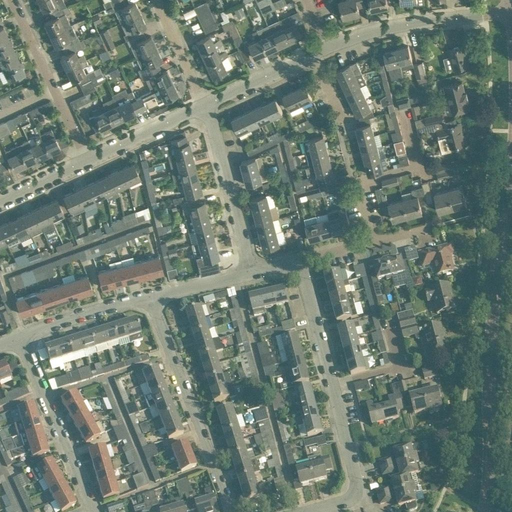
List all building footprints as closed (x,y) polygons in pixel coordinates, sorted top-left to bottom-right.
[(50,13),(62,8),(66,6),(62,0),(37,0),(42,10),(48,8),(50,13)] [(260,0),(256,2),(259,9),(272,3),(270,0),(260,0)] [(277,0),(272,3),(259,9),(262,15),(286,3),(284,0),(277,0)] [(364,5),(362,0),(343,0),(339,1),(343,17),(359,13),(357,6),(364,5)] [(362,0),(364,5),(370,3),(371,10),(388,6),(386,0),(362,0)] [(114,10),(121,23),(140,14),(135,1),(125,6),(123,1),(112,6),(106,8),(108,12),(108,13),(114,10)] [(193,7),(196,14),(209,8),(206,1),(193,7)] [(44,23),(49,35),(64,28),(70,25),(65,15),(71,12),(68,5),(66,6),(62,8),(50,13),(53,19),(44,23)] [(244,13),(241,7),(234,10),(237,16),(244,13)] [(196,14),(199,20),(212,14),(209,8),(196,14)] [(91,17),(95,24),(101,21),(98,14),(91,17)] [(126,41),(127,41),(132,38),(143,33),(140,27),(146,25),(140,14),(121,23),(126,34),(124,35),(126,41)] [(199,20),(202,26),(215,20),(212,14),(199,20)] [(286,17),(279,20),(283,28),(289,41),(301,36),(291,15),(286,17)] [(215,20),(202,26),(205,33),(218,27),(215,20)] [(229,31),(233,39),(240,36),(236,28),(232,20),(222,25),(225,31),(229,29),(229,31)] [(279,20),(268,26),(271,33),(277,47),(289,41),(283,28),(279,20)] [(60,44),(63,50),(75,44),(80,42),(78,36),(77,37),(71,25),(70,25),(64,28),(49,35),(55,46),(60,44)] [(268,26),(256,31),(260,39),(266,52),(277,47),(271,33),(268,26)] [(0,42),(8,38),(3,27),(0,27),(0,42)] [(99,33),(108,50),(115,46),(107,29),(99,33)] [(260,39),(256,31),(252,33),(256,41),(248,44),(254,58),(266,52),(260,39)] [(131,46),(136,57),(156,48),(151,36),(145,38),(143,33),(132,38),(127,41),(130,46),(131,46)] [(196,42),(201,54),(215,47),(216,47),(223,43),(220,38),(217,39),(215,33),(209,36),(196,42)] [(233,39),(239,51),(245,48),(240,36),(233,39)] [(0,42),(0,56),(14,50),(11,43),(13,42),(10,37),(8,38),(0,42)] [(60,57),(66,70),(86,60),(84,55),(78,57),(75,51),(77,50),(83,47),(82,47),(85,45),(83,40),(80,42),(75,44),(63,50),(65,54),(60,57)] [(408,45),(396,49),(400,63),(401,69),(413,66),(411,60),(408,45)] [(447,50),(449,56),(453,69),(468,65),(465,52),(467,52),(465,45),(447,50)] [(201,54),(207,65),(220,59),(227,56),(228,55),(226,50),(219,53),(216,47),(215,47),(201,54)] [(138,70),(141,76),(148,73),(159,68),(156,62),(162,59),(156,48),(136,57),(141,69),(138,70)] [(245,48),(239,51),(244,63),(251,60),(245,48)] [(0,63),(3,62),(5,67),(19,61),(16,55),(18,54),(16,49),(14,50),(0,56),(0,63)] [(400,63),(396,49),(384,52),(388,66),(391,80),(403,77),(401,69),(400,63)] [(220,59),(207,65),(213,77),(226,71),(225,70),(232,67),(227,56),(220,59)] [(19,61),(5,67),(2,69),(7,81),(17,76),(18,78),(23,76),(22,74),(25,73),(21,66),(23,65),(21,60),(19,61)] [(79,84),(91,79),(94,77),(96,76),(101,74),(98,68),(86,74),(83,67),(89,65),(86,60),(66,70),(71,80),(76,78),(79,84)] [(336,71),(341,82),(361,72),(360,70),(356,61),(350,64),(336,71)] [(413,64),(417,78),(419,83),(428,81),(423,62),(413,64)] [(146,79),(151,92),(158,89),(173,82),(167,70),(161,72),(159,68),(148,73),(141,76),(143,81),(146,79)] [(341,82),(347,93),(360,86),(365,84),(366,83),(361,72),(341,82)] [(79,84),(82,89),(93,84),(92,81),(91,79),(79,84)] [(462,81),(452,84),(444,86),(448,103),(444,104),(447,115),(453,114),(453,113),(471,108),(466,91),(464,91),(462,81)] [(141,96),(136,99),(141,110),(146,108),(143,101),(154,96),(157,103),(178,93),(173,82),(158,89),(151,92),(141,96)] [(93,84),(82,89),(84,94),(96,89),(94,86),(93,84)] [(305,85),(294,90),(301,104),(312,99),(305,85)] [(347,93),(352,104),(365,97),(360,86),(347,93)] [(136,99),(132,92),(127,94),(124,88),(113,94),(115,98),(124,118),(141,110),(136,99)] [(301,104),(294,90),(283,95),(290,109),(301,104)] [(389,104),(391,111),(395,110),(390,93),(386,94),(387,95),(381,99),(382,105),(389,104)] [(365,97),(352,104),(357,115),(371,108),(365,97)] [(77,98),(71,101),(74,108),(80,106),(77,98)] [(115,98),(103,103),(106,109),(113,124),(124,118),(115,98)] [(276,99),(265,104),(271,117),(282,112),(276,99)] [(265,104),(254,109),(260,122),(271,117),(265,104)] [(40,105),(28,110),(32,117),(43,112),(40,105)] [(113,124),(106,109),(97,113),(88,117),(92,126),(98,124),(101,129),(113,124)] [(150,114),(151,117),(162,112),(161,109),(150,114)] [(254,109),(243,114),(249,128),(260,122),(254,109)] [(25,112),(17,116),(20,122),(22,127),(30,124),(25,112)] [(395,128),(396,129),(400,128),(397,116),(391,118),(390,112),(386,113),(387,119),(389,119),(391,127),(392,129),(395,128)] [(425,117),(427,125),(444,122),(442,113),(425,117)] [(249,128),(243,114),(232,119),(238,133),(239,132),(242,138),(252,133),(249,128)] [(17,116),(5,121),(9,131),(16,128),(15,124),(20,122),(17,116)] [(310,119),(308,120),(311,126),(322,121),(320,117),(311,122),(310,119)] [(444,122),(427,125),(416,128),(419,139),(422,138),(421,134),(425,132),(426,134),(436,131),(438,138),(446,136),(449,148),(456,146),(466,143),(460,123),(454,125),(453,119),(444,122)] [(311,126),(308,120),(299,124),(302,131),(311,126)] [(0,137),(10,133),(9,131),(5,121),(0,123),(0,137)] [(356,127),(359,139),(374,135),(371,123),(356,127)] [(40,133),(39,133),(48,154),(60,148),(51,128),(40,133)] [(394,143),(398,142),(403,140),(400,128),(396,129),(396,132),(391,133),(392,137),(392,136),(394,143)] [(281,141),(283,140),(288,137),(297,133),(295,129),(279,136),(281,141)] [(184,131),(168,138),(169,140),(185,136),(184,131)] [(28,140),(28,141),(37,159),(48,154),(39,133),(33,136),(33,137),(28,140)] [(270,146),(281,141),(279,136),(278,137),(276,133),(269,136),(271,140),(268,141),(270,146)] [(359,139),(362,151),(377,147),(374,135),(359,139)] [(169,155),(169,156),(191,150),(189,142),(187,143),(185,136),(169,140),(171,147),(174,146),(176,153),(169,155)] [(303,141),(306,153),(312,152),(326,148),(323,136),(308,140),(309,140),(303,141)] [(283,140),(288,158),(293,156),(288,137),(283,140)] [(398,142),(394,143),(397,154),(401,153),(406,152),(403,140),(398,142)] [(38,161),(37,159),(28,141),(17,146),(26,164),(33,161),(34,163),(38,161)] [(260,150),(270,146),(268,141),(258,146),(260,150)] [(26,164),(17,146),(17,145),(5,151),(14,170),(26,164)] [(249,156),(260,150),(258,146),(247,151),(249,156)] [(362,151),(365,162),(380,159),(377,147),(362,151)] [(309,164),(311,164),(315,163),(329,159),(326,148),(312,152),(306,153),(309,164)] [(178,159),(180,167),(194,163),(191,150),(169,156),(170,161),(178,159)] [(406,152),(401,153),(403,158),(399,159),(401,166),(409,164),(406,152)] [(290,165),(291,169),(296,168),(299,167),(296,155),(293,156),(288,158),(288,159),(290,165)] [(241,162),(244,173),(259,170),(265,168),(262,157),(256,158),(241,162)] [(380,159),(365,162),(368,174),(387,170),(384,157),(380,159)] [(314,176),(318,175),(332,171),(329,159),(315,163),(311,164),(314,176)] [(4,161),(0,162),(0,167),(4,175),(10,172),(4,161)] [(435,166),(436,173),(457,167),(455,161),(435,166)] [(133,163),(121,169),(128,183),(139,178),(133,163)] [(175,185),(178,184),(178,183),(198,177),(194,163),(180,167),(181,171),(172,173),(175,185)] [(283,163),(278,164),(282,178),(284,183),(291,181),(289,174),(286,175),(284,166),(283,163)] [(144,175),(145,180),(151,179),(150,173),(148,166),(142,167),(145,175),(144,175)] [(457,167),(436,173),(438,179),(458,174),(457,167)] [(259,170),(244,173),(247,185),(268,180),(265,168),(259,170)] [(291,169),(294,181),(299,180),(296,168),(291,169)] [(121,169),(109,174),(116,188),(128,183),(121,169)] [(332,171),(318,175),(321,187),(335,183),(332,171)] [(98,180),(105,194),(108,200),(119,194),(116,188),(109,174),(98,180)] [(147,185),(148,192),(154,191),(156,190),(160,189),(159,185),(156,186),(155,183),(155,182),(166,179),(165,175),(151,179),(145,180),(147,185)] [(399,183),(397,176),(381,180),(383,187),(399,183)] [(178,183),(178,184),(184,183),(187,195),(202,191),(198,177),(178,183)] [(299,180),(294,181),(297,193),(305,191),(302,179),(299,180)] [(98,180),(87,185),(93,199),(105,194),(98,180)] [(421,183),(422,186),(427,203),(433,202),(428,181),(421,183)] [(87,185),(75,190),(82,204),(93,199),(87,185)] [(410,198),(403,200),(407,216),(422,212),(420,205),(427,203),(422,186),(411,189),(410,198)] [(462,186),(448,190),(453,208),(467,204),(462,186)] [(333,188),(321,191),(323,195),(326,194),(327,199),(336,197),(333,188)] [(407,216),(403,200),(389,204),(385,205),(380,188),(375,189),(380,207),(382,206),(384,214),(391,212),(393,219),(407,216)] [(82,204),(75,190),(64,196),(70,210),(71,209),(73,215),(85,210),(82,204)] [(453,208),(448,190),(434,193),(439,211),(453,208)] [(153,210),(158,208),(161,208),(159,201),(156,202),(155,195),(154,191),(148,192),(150,200),(153,210)] [(251,199),(254,212),(269,207),(266,195),(260,196),(251,199)] [(56,199),(45,204),(51,219),(63,213),(56,199)] [(181,202),(185,220),(192,218),(207,214),(204,201),(194,204),(189,205),(188,201),(184,201),(181,202)] [(33,210),(43,230),(43,231),(55,226),(51,219),(45,204),(33,210)] [(148,207),(134,212),(138,222),(145,219),(150,217),(148,207)] [(254,212),(257,224),(273,220),(269,207),(254,212)] [(154,219),(156,227),(161,226),(160,218),(158,218),(157,212),(159,212),(158,208),(153,210),(155,219),(154,219)] [(350,226),(345,208),(332,211),(327,213),(333,233),(345,230),(344,228),(350,227),(350,226)] [(33,210),(22,215),(28,230),(31,236),(43,230),(33,210)] [(122,216),(123,218),(126,226),(138,222),(134,212),(134,211),(122,216)] [(327,213),(316,216),(317,222),(321,237),(333,233),(327,213)] [(69,223),(75,220),(72,214),(67,217),(69,223)] [(188,232),(210,226),(207,214),(192,218),(185,220),(188,232)] [(22,215),(10,221),(17,235),(20,241),(31,236),(28,230),(22,215)] [(317,222),(316,216),(304,219),(306,225),(305,225),(307,230),(309,240),(321,237),(317,222)] [(111,222),(112,225),(114,231),(126,226),(123,218),(111,222)] [(257,224),(260,236),(276,232),(273,220),(257,224)] [(0,225),(0,228),(6,240),(9,246),(20,241),(17,235),(10,221),(0,225)] [(114,231),(112,225),(109,226),(108,222),(103,224),(106,233),(114,231)] [(82,225),(73,228),(75,234),(84,230),(82,225)] [(151,225),(136,230),(140,239),(146,237),(144,233),(153,230),(151,225)] [(161,226),(156,227),(158,235),(163,233),(165,232),(167,230),(168,230),(166,225),(161,226)] [(192,244),(193,244),(214,238),(210,226),(188,232),(192,244)] [(141,244),(140,239),(136,230),(124,235),(128,244),(136,241),(138,245),(141,244)] [(96,231),(86,235),(88,240),(98,237),(96,231)] [(276,232),(260,236),(264,248),(279,244),(276,232)] [(88,240),(86,235),(76,239),(78,244),(88,240)] [(124,235),(113,239),(116,249),(128,244),(124,235)] [(214,238),(193,244),(196,256),(201,255),(217,251),(214,238)] [(113,239),(101,244),(104,253),(116,249),(113,239)] [(101,244),(84,250),(87,259),(93,257),(98,256),(104,253),(101,244)] [(433,264),(436,274),(436,275),(444,273),(454,271),(449,254),(454,253),(452,244),(419,253),(423,267),(433,264)] [(404,250),(407,261),(418,258),(415,247),(404,250)] [(167,250),(162,251),(164,261),(166,270),(173,269),(170,259),(170,258),(178,256),(176,248),(167,250)] [(84,250),(67,256),(68,262),(80,257),(81,262),(87,259),(84,250)] [(39,252),(27,257),(29,262),(41,257),(39,252)] [(67,256),(55,261),(57,266),(68,262),(67,256)] [(159,256),(146,260),(150,275),(163,272),(159,256)] [(27,257),(15,261),(17,266),(29,262),(27,257)] [(386,259),(392,279),(394,285),(399,284),(397,275),(405,272),(401,258),(390,261),(389,258),(386,259)] [(17,266),(15,261),(8,264),(6,259),(0,261),(0,266),(2,272),(17,266)] [(386,281),(392,279),(386,259),(384,259),(384,262),(374,265),(378,280),(386,278),(386,281)] [(146,260),(134,263),(138,278),(150,275),(146,260)] [(43,265),(47,276),(48,277),(56,274),(54,267),(57,266),(55,261),(43,265)] [(134,263),(122,266),(126,281),(138,278),(134,263)] [(36,281),(47,276),(43,265),(32,269),(34,274),(36,281)] [(357,279),(362,278),(367,277),(363,265),(354,267),(357,279)] [(122,266),(110,269),(114,284),(126,281),(122,266)] [(32,269),(20,274),(24,285),(32,282),(29,276),(34,274),(32,269)] [(114,284),(110,269),(98,272),(102,288),(114,284)] [(325,275),(328,287),(348,281),(345,270),(339,271),(325,275)] [(24,285),(20,274),(8,278),(13,289),(24,285)] [(87,275),(75,279),(80,295),(92,290),(87,275)] [(419,277),(413,279),(415,286),(423,284),(421,279),(419,277)] [(75,279),(63,283),(68,299),(80,295),(75,279)] [(328,287),(331,298),(351,293),(348,281),(328,287)] [(63,283),(51,287),(57,302),(68,299),(63,283)] [(373,285),(376,297),(377,302),(384,300),(379,283),(373,285)] [(448,284),(439,287),(431,289),(431,290),(425,292),(427,298),(433,297),(438,313),(454,309),(448,284)] [(51,287),(40,291),(45,306),(57,302),(51,287)] [(285,288),(273,291),(276,306),(288,303),(285,288)] [(3,289),(0,289),(0,292),(3,300),(0,300),(0,308),(5,307),(8,313),(12,311),(8,300),(7,300),(3,289)] [(231,298),(234,309),(239,308),(234,289),(227,291),(204,298),(205,303),(229,296),(230,298),(231,298)] [(40,291),(28,295),(33,310),(45,306),(40,291)] [(273,291),(261,294),(266,314),(277,311),(276,306),(273,291)] [(331,298),(334,310),(354,305),(351,293),(331,298)] [(266,314),(261,294),(249,297),(252,311),(253,311),(254,316),(266,314)] [(33,310),(28,295),(16,299),(21,315),(33,310)] [(372,313),(372,316),(376,316),(376,312),(373,300),(368,301),(371,313),(372,313)] [(354,305),(334,310),(337,322),(352,318),(357,316),(354,305)] [(186,312),(190,324),(205,319),(201,307),(186,312)] [(233,322),(234,322),(242,320),(239,308),(234,309),(229,310),(233,322)] [(0,310),(0,313),(3,323),(9,321),(5,309),(0,310)] [(397,315),(401,330),(416,325),(414,317),(412,311),(406,313),(397,315)] [(124,322),(129,338),(131,343),(142,340),(135,319),(124,322)] [(190,324),(193,335),(209,330),(205,319),(190,324)] [(238,327),(240,333),(245,332),(242,320),(234,322),(235,328),(238,327)] [(281,323),(282,328),(283,332),(295,329),(293,320),(281,323)] [(124,322),(112,326),(117,341),(129,338),(124,322)] [(338,328),(342,340),(356,336),(355,329),(360,328),(358,323),(353,324),(338,328)] [(416,325),(401,330),(404,339),(415,336),(416,338),(419,340),(426,338),(431,355),(447,350),(440,325),(427,328),(426,323),(416,325)] [(112,326),(101,330),(106,345),(117,341),(112,326)] [(271,335),(270,331),(269,326),(258,329),(257,327),(253,329),(254,333),(259,332),(260,338),(271,335)] [(193,335),(197,346),(212,341),(218,340),(215,328),(209,330),(193,335)] [(101,330),(90,333),(95,349),(106,345),(101,330)] [(372,335),(374,344),(383,341),(380,330),(376,331),(377,333),(372,335)] [(282,338),(285,350),(300,347),(297,335),(296,335),(295,331),(282,335),(282,338)] [(236,334),(239,346),(248,343),(245,332),(240,333),(236,334)] [(90,333),(79,337),(85,357),(96,354),(95,349),(90,333)] [(342,340),(345,351),(359,347),(356,336),(342,340)] [(79,337),(67,341),(72,356),(72,355),(74,361),(85,357),(79,337)] [(197,346),(200,357),(216,353),(223,350),(220,339),(218,340),(212,341),(197,346)] [(67,341),(56,344),(61,359),(72,356),(67,341)] [(377,356),(382,354),(387,353),(383,341),(374,344),(377,356)] [(238,346),(241,357),(251,355),(248,343),(239,346),(238,346)] [(257,345),(260,357),(270,355),(267,343),(257,345)] [(61,359),(56,344),(44,348),(49,363),(61,359)] [(345,351),(348,363),(362,359),(361,353),(368,350),(367,345),(359,347),(345,351)] [(285,350),(288,362),(303,358),(300,347),(285,350)] [(134,354),(136,359),(137,364),(140,364),(149,361),(147,355),(140,358),(139,353),(134,354)] [(200,357),(204,369),(219,364),(216,353),(200,357)] [(260,357),(263,369),(273,366),(278,365),(274,354),(270,355),(260,357)] [(204,369),(207,380),(223,375),(221,369),(224,369),(224,371),(233,368),(233,366),(237,365),(237,364),(241,363),(243,369),(254,366),(251,355),(241,357),(219,364),(204,369)] [(288,362),(291,374),(306,370),(303,358),(288,362)] [(362,359),(348,363),(351,375),(366,371),(370,370),(367,358),(362,359)] [(136,359),(124,362),(126,368),(137,364),(136,359)] [(421,365),(422,371),(437,367),(436,361),(421,365)] [(124,362),(113,366),(115,371),(126,368),(124,362)] [(4,363),(0,365),(0,383),(10,379),(8,372),(17,367),(15,363),(6,368),(4,363)] [(96,371),(91,373),(92,378),(104,375),(102,369),(100,363),(94,365),(96,371)] [(437,367),(422,371),(424,377),(425,380),(434,377),(440,376),(446,374),(445,370),(448,369),(446,365),(437,367)] [(113,366),(102,369),(104,375),(115,371),(113,366)] [(254,366),(243,369),(246,380),(252,378),(257,377),(254,366)] [(266,381),(271,379),(276,378),(273,366),(263,369),(266,381)] [(77,370),(78,371),(81,382),(92,378),(91,373),(89,367),(77,370)] [(135,375),(140,387),(146,385),(161,379),(156,367),(141,373),(135,375)] [(306,370),(291,374),(284,375),(287,384),(281,385),(282,391),(295,387),(295,385),(309,382),(306,370)] [(67,376),(66,376),(69,386),(81,382),(78,371),(67,375),(67,376)] [(207,380),(211,391),(233,385),(229,373),(223,375),(207,380)] [(69,386),(66,376),(55,380),(58,389),(69,386)] [(255,388),(249,389),(251,396),(261,393),(257,377),(252,378),(255,388)] [(140,387),(144,398),(150,396),(165,390),(161,379),(146,385),(140,387)] [(266,381),(270,394),(279,392),(279,390),(274,391),(271,379),(266,381)] [(55,380),(48,382),(50,386),(52,391),(58,389),(55,380)] [(115,383),(120,394),(125,392),(121,381),(115,383)] [(367,381),(354,384),(356,392),(369,389),(367,381)] [(405,382),(399,384),(402,396),(409,394),(405,382)] [(391,405),(382,408),(386,421),(387,421),(388,423),(393,422),(393,419),(399,418),(397,410),(405,408),(401,396),(402,396),(399,384),(392,386),(395,396),(389,398),(391,405)] [(233,385),(211,391),(215,403),(230,398),(236,397),(236,396),(233,385)] [(103,388),(108,399),(113,397),(108,386),(103,388)] [(295,389),(298,401),(313,398),(310,386),(295,389)] [(428,410),(424,392),(422,388),(410,391),(411,395),(410,396),(415,414),(428,410)] [(437,389),(424,392),(428,410),(442,407),(437,389)] [(4,395),(6,398),(8,403),(19,398),(15,390),(4,395)] [(144,398),(149,409),(170,401),(165,390),(150,396),(144,398)] [(120,394),(124,406),(134,402),(129,391),(125,392),(120,394)] [(270,394),(274,408),(283,406),(282,402),(283,402),(281,391),(279,392),(270,394)] [(61,401),(67,412),(81,404),(74,393),(61,401)] [(108,399),(112,410),(117,408),(113,397),(108,399)] [(257,398),(260,410),(266,409),(262,397),(257,398)] [(297,414),(301,413),(316,409),(313,398),(298,401),(294,402),(297,414)] [(129,417),(139,413),(140,412),(135,401),(134,402),(124,406),(129,417)] [(153,420),(159,418),(174,412),(170,401),(149,409),(149,411),(153,420)] [(386,421),(382,408),(373,410),(372,403),(367,404),(369,413),(370,417),(372,425),(386,421)] [(67,412),(73,423),(87,415),(81,404),(67,412)] [(21,422),(37,417),(33,405),(17,410),(21,422)] [(274,408),(277,420),(282,418),(280,414),(286,412),(284,405),(283,406),(274,408)] [(217,411),(221,423),(236,418),(232,406),(217,411)] [(112,410),(117,422),(122,420),(117,408),(112,410)] [(255,412),(258,423),(269,420),(266,409),(260,410),(255,412)] [(301,413),(304,425),(319,421),(316,409),(301,413)] [(159,418),(163,429),(178,423),(174,412),(159,418)] [(129,417),(133,428),(139,426),(136,419),(140,417),(139,413),(129,417)] [(73,423),(79,433),(93,425),(87,415),(73,423)] [(25,434),(40,429),(37,417),(21,422),(24,434),(25,434)] [(221,423),(224,434),(239,429),(236,418),(221,423)] [(277,420),(280,431),(289,429),(290,429),(289,425),(284,426),(282,418),(277,420)] [(110,422),(115,436),(127,432),(122,420),(117,422),(110,422)] [(258,423),(261,435),(272,432),(269,420),(258,423)] [(319,421),(304,425),(308,437),(322,433),(319,421)] [(178,423),(163,429),(159,431),(161,437),(165,435),(167,440),(183,434),(178,423)] [(93,425),(79,433),(85,444),(99,437),(93,425)] [(133,428),(138,439),(144,437),(139,426),(133,428)] [(28,446),(44,441),(40,429),(25,434),(24,434),(20,435),(24,447),(28,446)] [(224,434),(228,445),(243,440),(239,429),(224,434)] [(289,429),(280,431),(283,443),(292,441),(289,429)] [(122,448),(125,454),(134,450),(127,432),(115,436),(118,443),(123,441),(125,447),(122,448)] [(260,435),(264,446),(275,443),(272,432),(261,435),(260,435)] [(138,439),(144,455),(156,450),(153,444),(148,447),(144,437),(138,439)] [(325,437),(315,439),(304,441),(305,448),(326,443),(325,437)] [(0,451),(2,456),(7,454),(10,452),(17,450),(11,438),(7,441),(6,440),(0,442),(0,451)] [(228,445),(231,456),(246,452),(243,440),(228,445)] [(17,450),(10,452),(13,459),(29,454),(28,452),(30,451),(32,458),(48,453),(44,441),(28,446),(24,447),(25,447),(17,450)] [(170,449),(175,461),(191,455),(186,443),(170,449)] [(271,451),(272,456),(278,454),(275,443),(264,446),(265,452),(271,451)] [(379,462),(381,468),(417,459),(416,453),(422,452),(420,444),(394,451),(396,457),(379,462)] [(284,447),(287,459),(294,457),(291,445),(284,447)] [(88,452),(92,464),(108,459),(104,447),(88,452)] [(129,466),(134,464),(139,462),(134,450),(125,454),(129,466)] [(144,455),(151,471),(156,469),(151,458),(158,455),(156,450),(144,455)] [(231,456),(235,468),(250,463),(246,452),(231,456)] [(7,454),(2,456),(7,467),(12,465),(7,454)] [(269,469),(275,468),(281,466),(278,454),(272,456),(273,460),(268,462),(269,469)] [(191,455),(175,461),(180,473),(196,467),(191,455)] [(321,458),(309,461),(314,482),(327,478),(325,471),(332,470),(329,458),(321,460),(321,458)] [(92,464),(96,476),(111,471),(108,459),(92,464)] [(379,498),(418,487),(419,487),(416,474),(421,472),(417,459),(381,468),(383,475),(399,471),(401,477),(391,480),(393,486),(377,491),(379,498)] [(43,479),(57,472),(51,461),(32,471),(38,481),(43,479)] [(235,468),(238,479),(253,474),(261,472),(257,461),(250,463),(235,468)] [(314,482),(309,461),(296,465),(297,467),(290,469),(290,472),(293,482),(300,480),(301,485),(314,482)] [(137,471),(139,476),(144,473),(139,462),(134,464),(134,465),(132,466),(135,472),(137,471)] [(275,468),(278,479),(284,478),(281,466),(275,468)] [(437,469),(439,476),(446,474),(444,468),(437,469)] [(156,469),(151,471),(155,482),(160,480),(156,469)] [(96,476),(99,488),(115,483),(111,471),(96,476)] [(43,479),(49,490),(63,483),(57,472),(43,479)] [(144,473),(139,476),(133,478),(133,479),(135,484),(137,490),(148,485),(144,473)] [(18,490),(23,488),(29,485),(24,474),(13,479),(18,490)] [(238,479),(242,490),(257,486),(253,474),(238,479)] [(0,484),(1,484),(6,496),(11,493),(3,476),(0,477),(0,484)] [(275,480),(274,480),(277,491),(287,489),(284,478),(278,479),(275,480)] [(187,479),(181,481),(185,494),(191,492),(187,479)] [(180,496),(185,494),(181,481),(176,483),(180,496)] [(49,490),(55,501),(69,493),(63,483),(49,490)] [(115,483),(99,488),(103,500),(118,495),(115,483)] [(438,483),(430,485),(432,492),(439,490),(438,483)] [(257,486),(242,490),(246,502),(261,497),(257,486)] [(418,487),(379,498),(380,504),(397,500),(399,507),(406,505),(408,509),(410,510),(415,509),(417,507),(416,502),(418,501),(416,493),(419,492),(418,487)] [(18,490),(23,502),(28,500),(23,488),(18,490)] [(194,502),(188,504),(190,511),(196,510),(196,511),(217,511),(213,497),(210,488),(204,490),(206,496),(207,495),(208,499),(194,503),(194,502)] [(154,491),(148,493),(152,507),(158,505),(154,491)] [(2,498),(7,509),(16,504),(11,493),(6,496),(2,498)] [(69,493),(55,501),(60,511),(61,511),(75,505),(69,493)] [(153,511),(152,507),(148,493),(142,495),(146,510),(140,511),(153,511)] [(23,502),(27,511),(30,511),(33,511),(28,500),(23,502)] [(120,503),(106,508),(108,511),(112,511),(122,509),(120,503)]
